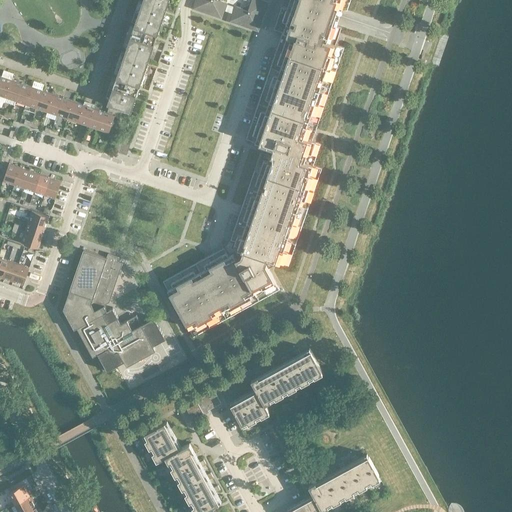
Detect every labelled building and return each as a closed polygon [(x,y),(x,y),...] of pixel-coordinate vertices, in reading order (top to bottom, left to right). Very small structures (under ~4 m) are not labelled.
[(169,0),(141,0),(142,0),(139,10),(163,18),(169,0)] [(289,0),(289,1),(287,8),(281,6),(274,29),(284,32),(282,37),(281,36),(280,37),(278,42),(277,47),(246,138),(263,144),(261,151),(240,212),(230,239),(235,241),(234,246),(232,249),(227,252),(224,247),(216,251),(163,280),(177,306),(173,308),(176,312),(179,310),(193,336),(279,289),(268,267),(271,265),(273,260),(289,265),(304,221),(322,168),(313,165),(321,143),(312,140),(344,47),(335,44),(341,27),(336,25),(338,19),(342,8),(347,10),(350,0),(289,0)] [(226,3),(217,0),(209,0),(193,8),(222,18),(226,3)] [(195,0),(193,8),(209,0),(195,0)] [(268,2),(262,0),(252,0),(249,11),(258,30),(268,2)] [(249,11),(235,6),(230,21),(258,30),(249,11)] [(163,18),(139,10),(136,20),(132,19),(130,25),(134,26),(130,36),(154,44),(163,18)] [(154,44),(130,36),(127,46),(124,45),(122,51),(125,52),(121,62),(145,70),(154,44)] [(145,70),(121,62),(118,71),(115,70),(113,76),(116,77),(113,87),(136,95),(145,70)] [(1,76),(0,79),(0,100),(4,101),(12,79),(1,76)] [(22,83),(12,79),(4,101),(14,105),(16,100),(22,83)] [(32,86),(22,83),(16,100),(26,104),(32,86)] [(42,90),(32,86),(26,104),(36,107),(42,90)] [(136,95),(113,87),(109,97),(106,96),(104,102),(110,104),(107,112),(115,115),(120,117),(123,108),(131,111),(136,95)] [(53,93),(42,90),(36,107),(47,111),(53,93)] [(63,97),(53,93),(47,111),(57,114),(63,97)] [(73,100),(63,97),(57,114),(67,118),(73,100)] [(83,104),(73,100),(67,118),(78,121),(83,104)] [(93,107),(83,104),(78,121),(87,124),(93,107)] [(104,111),(93,107),(87,124),(98,128),(104,111)] [(115,115),(107,112),(104,111),(98,128),(109,132),(115,115)] [(124,140),(117,138),(113,150),(120,152),(124,140)] [(131,143),(124,140),(120,152),(126,154),(131,143)] [(19,167),(9,163),(3,180),(14,184),(19,167)] [(30,170),(19,167),(14,184),(24,187),(30,170)] [(40,174),(30,170),(24,187),(34,191),(40,174)] [(50,177),(40,174),(34,191),(45,194),(50,177)] [(61,181),(50,177),(45,194),(55,198),(61,181)] [(49,216),(32,210),(28,221),(45,227),(49,216)] [(45,227),(28,221),(24,232),(42,237),(45,227)] [(42,237),(24,232),(21,242),(38,248),(42,237)] [(132,329),(127,319),(121,323),(112,307),(107,310),(104,304),(109,301),(123,263),(118,261),(119,257),(108,253),(107,257),(83,249),(63,308),(74,329),(77,327),(93,355),(98,353),(107,370),(124,361),(127,365),(156,349),(153,345),(166,338),(154,317),(132,329)] [(9,260),(0,256),(0,276),(3,277),(9,260)] [(19,263),(9,260),(3,277),(13,281),(19,263)] [(30,267),(19,263),(13,281),(24,284),(30,267)] [(310,348),(300,353),(298,349),(294,351),(296,355),(287,360),(285,356),(281,359),(283,362),(274,367),(272,363),(268,365),(270,369),(261,374),(260,370),(255,373),(257,376),(251,379),(256,388),(230,402),(242,424),(268,410),(265,404),(271,400),(270,398),(322,369),(311,350),(310,348)] [(198,402),(201,408),(203,412),(221,403),(214,390),(201,398),(202,400),(198,402)] [(201,408),(198,402),(186,409),(190,415),(201,408)] [(203,412),(201,408),(190,415),(193,421),(204,414),(203,412)] [(167,421),(164,422),(145,433),(160,460),(165,457),(169,463),(171,461),(199,511),(201,511),(219,502),(221,501),(216,492),(220,489),(218,485),(214,487),(209,479),(213,477),(211,472),(207,474),(202,466),(206,464),(204,459),(200,461),(195,453),(200,450),(197,446),(193,448),(190,442),(181,447),(167,421)] [(367,453),(358,458),(356,454),(351,457),(353,461),(345,465),(343,462),(338,464),(340,468),(332,472),(330,469),(325,471),(327,475),(319,480),(317,476),(312,478),(314,482),(309,485),(313,494),(287,508),(289,511),(324,511),(323,509),(329,506),(327,503),(379,475),(367,453)] [(31,495),(25,484),(9,492),(15,503),(31,495)] [(23,511),(36,505),(31,495),(15,503),(19,511),(23,511)]
